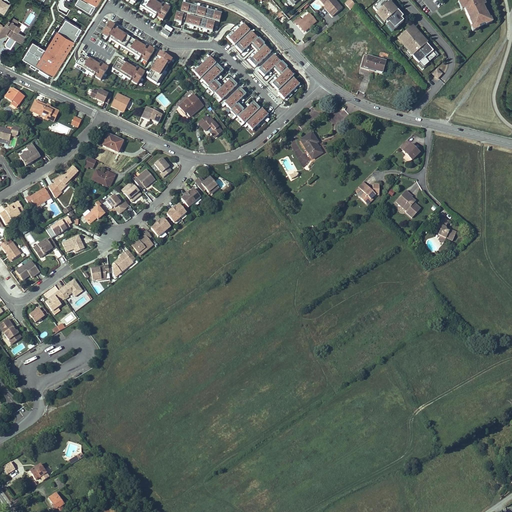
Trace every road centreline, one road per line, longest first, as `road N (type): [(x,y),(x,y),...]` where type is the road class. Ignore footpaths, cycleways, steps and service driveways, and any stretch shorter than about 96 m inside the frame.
road 1 (residential): [(188,156),(245,151),(322,82)]
road 2 (tertiary): [(226,0),(260,19),(322,82)]
